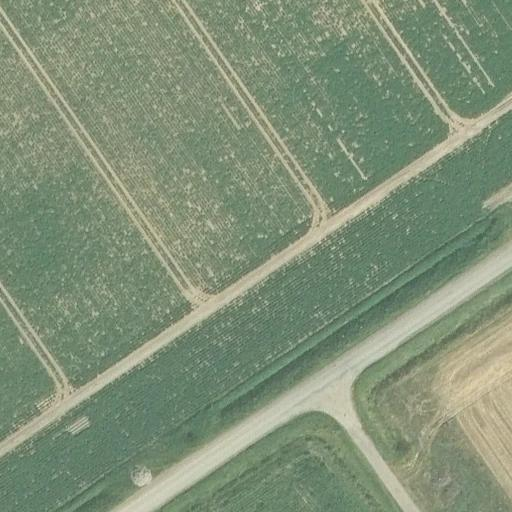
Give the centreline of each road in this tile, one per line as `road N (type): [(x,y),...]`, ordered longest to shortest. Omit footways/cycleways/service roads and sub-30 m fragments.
road 1 (unclassified): [(321,384),(511,255)]
road 2 (unclassified): [(132,511),(321,384)]
road 3 (unclassified): [(410,511),(321,384)]
